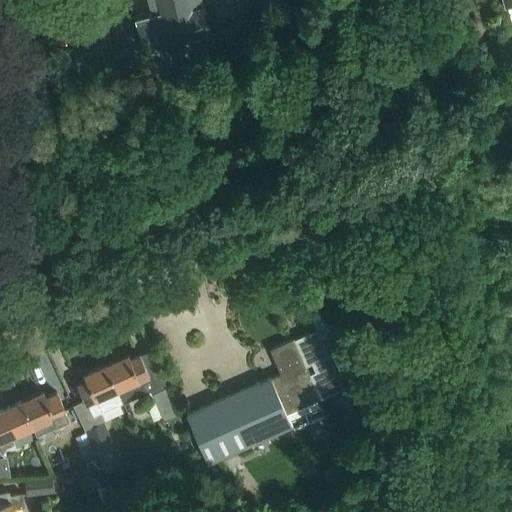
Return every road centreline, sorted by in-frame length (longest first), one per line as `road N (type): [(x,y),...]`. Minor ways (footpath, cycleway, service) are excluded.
road 1 (residential): [(0,354),(314,210)]
road 2 (unclassified): [(314,210),(511,117)]
